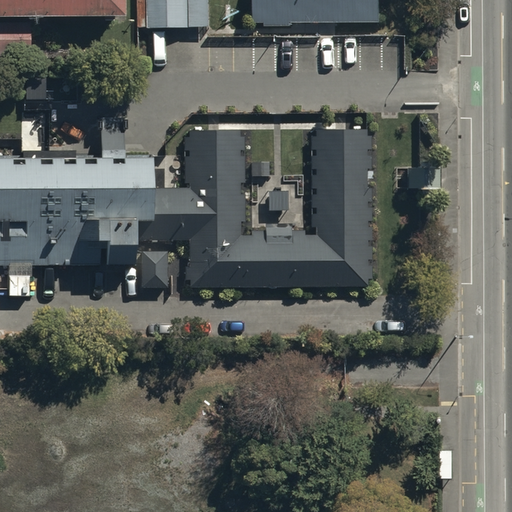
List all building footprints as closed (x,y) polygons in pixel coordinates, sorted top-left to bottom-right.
[(125,0),(0,0),(0,15),(126,13),(125,0)] [(207,0),(144,0),(145,25),(208,25),(207,0)] [(253,0),(254,20),(379,19),(378,0),(253,0)] [(0,20),(0,56),(30,55),(30,20),(0,20)] [(189,287),(370,286),(369,126),(312,126),(313,233),(244,233),(244,126),(188,127),(189,185),(152,185),(152,152),(0,153),(0,262),(133,262),(133,240),(189,239),(189,287)] [(407,190),(438,190),(437,164),(406,164),(407,190)] [(142,284),(168,285),(168,249),(142,249),(142,284)] [(450,451),(440,451),(440,478),(451,478),(450,451)]
